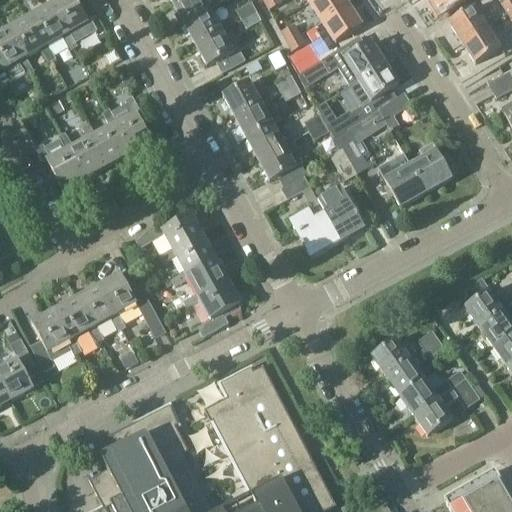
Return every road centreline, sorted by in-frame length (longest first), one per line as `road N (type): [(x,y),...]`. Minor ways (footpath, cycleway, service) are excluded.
road 1 (residential): [(214,170),(67,246),(0,121)]
road 2 (residential): [(26,452),(296,311)]
road 3 (residential): [(296,311),(511,200)]
road 4 (residential): [(511,198),(382,0)]
road 5 (residential): [(397,493),(296,311)]
road 6 (residential): [(214,170),(120,0)]
road 7 (residential): [(296,311),(214,170)]
road 8 (residential): [(397,493),(511,431)]
